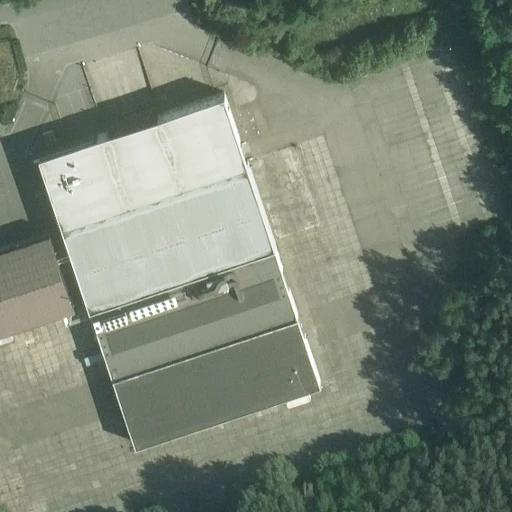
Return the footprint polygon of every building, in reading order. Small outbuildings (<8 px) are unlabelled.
[(425,74),(430,89),(460,78),(455,64),(425,74)] [(92,135),(33,154),(34,157),(40,155),(136,443),(321,382),(224,92),(158,114),(171,155),(120,172),(106,131),(92,136),(92,135)] [(452,114),(470,108),(465,92),(447,98),(452,114)] [(0,331),(75,307),(56,251),(65,248),(64,247),(59,231),(50,234),(50,233),(49,231),(0,247),(0,331)] [(11,331),(28,380),(58,370),(41,321),(11,331)]
